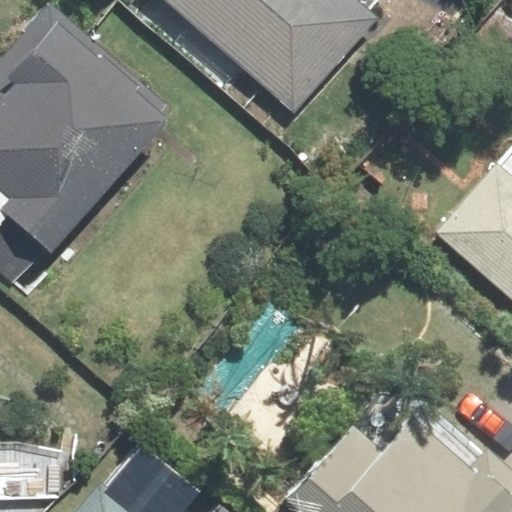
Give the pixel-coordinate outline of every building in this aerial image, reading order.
[(171,105),(49,0),(44,0),(0,50),(0,275),(13,286),(171,105)] [(165,0),(292,112),(380,13),(365,0),(165,0)] [(511,139),(432,229),(511,299),(511,139)] [(351,411),(277,493),(298,511),(511,511),(511,462),(484,437),(478,444),(415,388),(389,390),(362,421),(351,411)] [(143,511),(98,476),(69,511),(143,511)]
